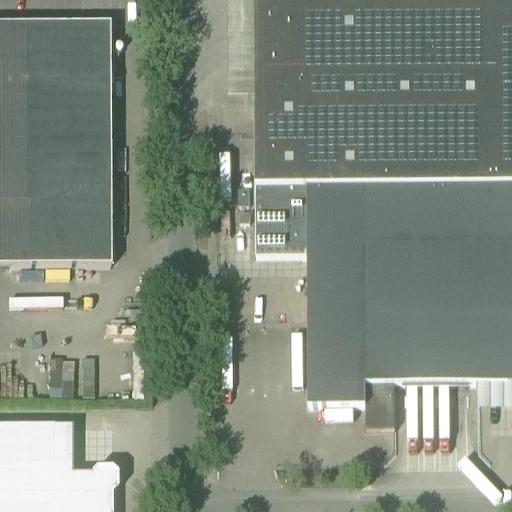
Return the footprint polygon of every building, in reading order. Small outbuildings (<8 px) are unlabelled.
[(511,0),(254,0),(256,263),(307,262),(308,412),(365,412),(365,435),(394,435),(394,390),(511,389),(511,0)] [(0,272),(109,272),(108,30),(0,30),(0,272)] [(249,211),(249,194),(238,194),(238,211),(249,211)] [(249,229),(249,218),(239,218),(239,229),(249,229)] [(111,310),(130,309),(130,299),(111,300),(111,310)] [(263,300),(263,312),(296,313),(297,301),(263,300)] [(68,377),(67,393),(92,394),(92,378),(68,377)] [(71,478),(71,452),(71,432),(0,431),(0,511),(106,511),(106,500),(110,500),(115,495),(115,480),(110,474),(94,474),(90,478),(71,478)]
